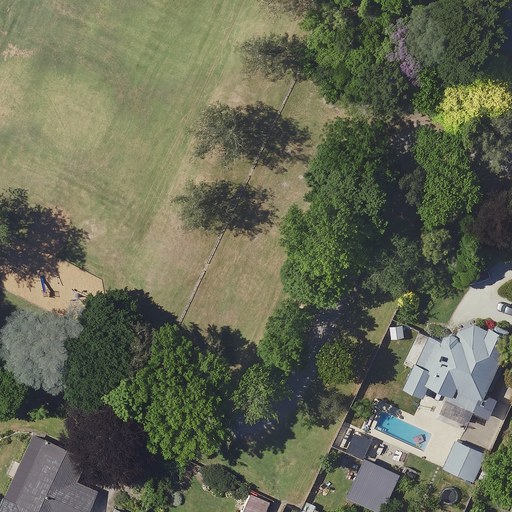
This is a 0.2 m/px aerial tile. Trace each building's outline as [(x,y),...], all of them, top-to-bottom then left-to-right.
[(511,12),(500,44),(511,48),(511,12)] [(444,344),(432,337),(405,388),(424,398),(431,385),(453,397),(444,414),(468,428),(478,410),(492,418),(504,396),(490,388),(505,361),(506,360),(509,359),(511,356),(511,355),(511,333),(511,332),(509,330),(506,328),(503,327),(500,326),(497,326),(494,326),(490,327),(487,328),(485,330),(478,319),(459,331),(463,336),(461,336),(460,336),(458,336),(457,336),(455,336),(454,337),(453,337),(451,338),(450,338),(449,339),(448,340),(447,341),(446,342),(445,343),(444,344)] [(88,462),(33,437),(0,507),(0,511),(87,511),(99,488),(80,479),(88,462)] [(490,453),(457,438),(444,467),(477,481),(490,453)] [(384,511),(403,476),(369,458),(350,496),(379,511),(384,511)] [(268,511),(272,504),(249,494),(240,511),(268,511)]
